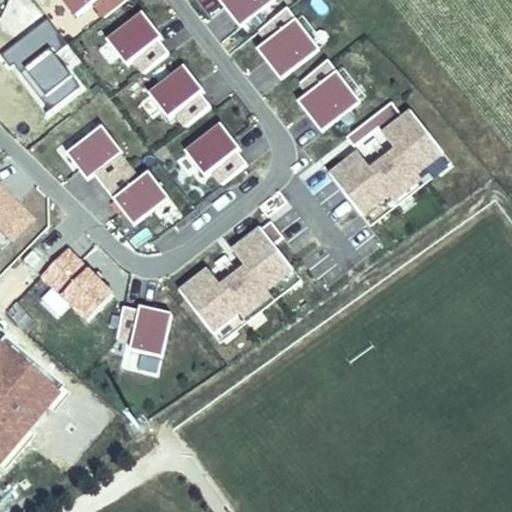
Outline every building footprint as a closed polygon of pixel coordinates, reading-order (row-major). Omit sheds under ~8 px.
[(43,0),(40,3),(59,28),(86,9),(94,20),(121,0),(43,0)] [(216,0),(242,28),(273,0),(216,0)] [(249,36),(283,78),(320,49),(286,6),(249,36)] [(95,40),(107,65),(125,56),(134,74),(168,58),(148,15),(95,40)] [(55,55),(67,46),(49,21),(0,57),(0,58),(44,116),(81,89),(55,55)] [(290,88),(324,130),(360,101),(327,59),(290,88)] [(149,91),(182,131),(214,105),(182,65),(149,91)] [(420,174),(443,155),(396,97),(340,142),(349,153),(326,172),(370,226),(425,181),(420,174)] [(210,193),(250,166),(221,124),(181,151),(210,193)] [(100,125),(65,154),(87,181),(122,151),(100,125)] [(147,171),(139,178),(125,161),(99,182),(136,225),(169,197),(147,171)] [(0,187),(0,234),(10,244),(33,219),(0,187)] [(261,227),(176,289),(216,343),(277,298),(271,290),(295,272),(261,227)] [(169,312),(121,308),(118,349),(166,353),(169,312)]
